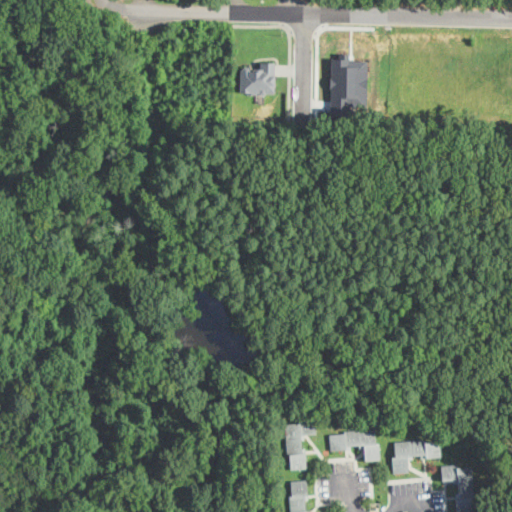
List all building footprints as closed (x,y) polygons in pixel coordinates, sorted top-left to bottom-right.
[(349,52),(349,59),(368,60),(367,106),(351,105),(351,114),(331,114),(331,86),(330,86),(330,77),(331,77),(332,57),(339,57),(339,52),(349,52)] [(274,92),(267,91),(265,93),(260,93),(259,92),(256,92),(256,93),(251,93),(251,92),(239,92),(240,69),(241,69),(242,67),(244,66),(246,66),(248,67),(256,68),(256,67),(260,67),(260,60),(275,61),(274,92)] [(303,440),(303,449),(306,449),(307,468),(292,469),(291,455),(288,455),(286,425),(300,424),(300,420),(316,419),(317,434),(306,435),(306,439),(303,440)] [(376,429),(376,444),(380,444),(381,459),(366,460),(366,448),(360,448),(360,446),(352,446),(352,449),(332,450),(331,434),(345,434),(345,431),(376,429)] [(425,440),(425,443),(441,442),(441,456),(422,457),(422,455),(413,456),(413,459),(408,459),(409,472),(395,473),(394,456),(397,456),(396,441),(425,440)] [(457,465),(457,468),(473,467),(475,497),(472,497),(473,511),(458,511),(458,495),(460,495),(459,484),(455,484),(455,480),(444,481),(443,466),(457,465)] [(306,501),(306,511),(291,511),(290,496),(293,496),(292,481),(307,480),(309,500),(306,501)]
